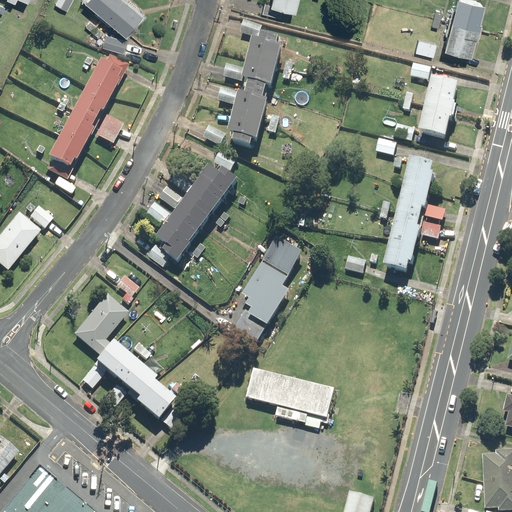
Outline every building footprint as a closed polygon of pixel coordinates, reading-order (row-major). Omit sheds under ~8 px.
[(72,0),(55,0),(54,2),(67,10),(72,0)] [(85,0),(96,9),(93,13),(109,26),(112,22),(123,31),(141,10),(128,0),(85,0)] [(280,17),(282,7),(294,10),(296,0),(270,0),(270,4),(264,2),(261,12),(280,17)] [(470,54),(474,37),(476,37),(481,20),(478,20),(483,2),(475,0),(454,0),(443,48),(470,54)] [(263,27),(245,22),(241,34),(260,39),(263,27)] [(126,39),(105,33),(102,46),(123,52),(126,39)] [(226,78),(250,84),(247,95),(223,89),(220,103),(239,108),(231,136),(235,137),(233,145),(254,150),(256,142),(261,143),(271,101),(266,100),(269,89),(274,90),(285,48),(280,47),(281,41),(263,36),(261,42),(255,41),(248,70),(229,66),(226,78)] [(436,43),(417,39),(414,52),(433,56),(436,43)] [(103,115),(119,83),(117,82),(121,74),(123,76),(128,67),(109,57),(105,66),(99,63),(48,161),(53,163),(48,173),(54,176),(49,184),(72,196),(76,189),(67,184),(72,174),(69,172),(73,165),(76,166),(92,135),(112,146),(123,125),(103,115)] [(433,69),(414,65),(411,78),(429,83),(433,69)] [(458,106),(456,106),(460,87),(435,81),(423,134),(448,140),(452,122),(454,123),(458,106)] [(415,96),(407,95),(404,111),(411,113),(415,96)] [(417,131),(399,126),(396,139),(413,143),(417,131)] [(227,136),(211,127),(205,140),(221,148),(227,136)] [(398,144),(379,141),(376,154),(395,158),(398,144)] [(238,162),(221,153),(215,164),(232,173),(238,162)] [(424,165),(424,162),(414,159),(387,269),(410,274),(412,266),(414,267),(422,238),(440,242),(443,229),(423,225),(424,219),(444,224),(447,211),(430,207),(437,176),(434,175),(436,168),(424,165)] [(165,269),(173,258),(181,264),(240,183),(225,172),(222,177),(211,169),(202,181),(203,182),(199,189),(196,187),(166,229),(167,230),(160,240),(170,247),(165,253),(157,247),(149,258),(165,269)] [(185,172),(174,185),(187,195),(197,182),(185,172)] [(169,190),(162,200),(175,210),(183,200),(169,190)] [(157,205),(149,215),(165,226),(172,216),(157,205)] [(53,221),(37,208),(29,217),(45,231),(53,221)] [(18,215),(0,237),(0,265),(8,273),(40,232),(18,215)] [(304,255),(279,240),(246,298),(253,301),(236,332),(258,345),(268,328),(270,329),(291,292),(285,289),(304,255)] [(367,262),(349,258),(346,270),(364,275),(367,262)] [(139,290),(124,277),(116,286),(131,299),(139,290)] [(107,374),(117,383),(103,400),(115,410),(130,393),(139,401),(136,405),(157,423),(175,403),(153,384),(156,381),(112,344),(110,347),(105,343),(128,315),(106,297),(73,336),(100,358),(81,381),(92,391),(107,374)] [(335,395),(256,372),(247,400),(327,423),(335,395)] [(353,439),(306,427),(301,447),(348,458),(353,439)] [(0,475),(17,454),(0,440),(0,475)] [(486,510),(500,510),(500,511),(511,511),(511,453),(499,453),(499,456),(485,456),(486,510)] [(61,486),(40,469),(2,511),(51,511),(68,492),(61,486)] [(91,511),(81,503),(68,492),(51,511),(91,511)]
